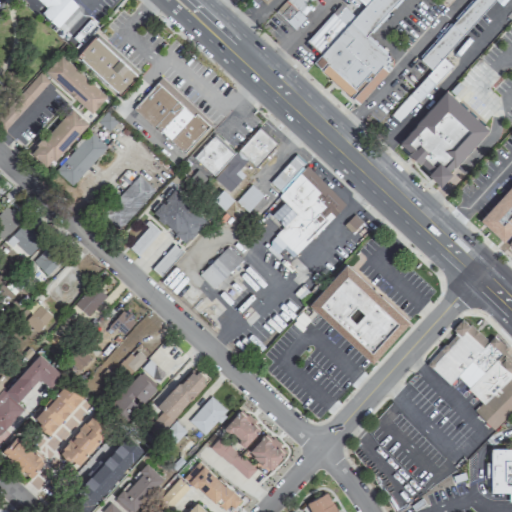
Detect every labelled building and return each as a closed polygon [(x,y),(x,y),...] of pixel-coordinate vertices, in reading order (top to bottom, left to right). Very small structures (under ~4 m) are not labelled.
[(39,0),(47,6),(41,13),(58,27),(78,5),(72,0),(39,0)] [(300,12),(311,0),(284,0),(276,9),(295,28),(306,17),(300,12)] [(399,0),(347,0),(309,43),(320,53),(312,62),(359,104),(396,63),(367,37),(399,0)] [(472,0),(420,59),(431,69),(388,117),(398,125),(452,65),(444,58),(494,0),(496,0),(502,5),(506,0),(472,0)] [(95,25),(86,19),(73,38),(82,44),(95,25)] [(76,54),(119,94),(138,74),(95,34),(76,54)] [(107,97),(61,53),(44,71),(90,115),(107,97)] [(49,81),(40,72),(0,115),(0,125),(4,129),(49,81)] [(132,107),(184,154),(212,123),(160,76),(132,107)] [(441,182),(489,129),(445,89),(397,142),(441,182)] [(89,123),(71,107),(29,151),(47,168),(89,123)] [(97,123),(109,132),(118,119),(106,111),(97,123)] [(234,154),(213,135),(193,157),(230,191),(245,174),(240,169),(248,160),(256,167),(277,144),(258,127),(234,154)] [(73,186),(107,145),(89,130),(55,170),(73,186)] [(345,203),(295,154),(268,183),(285,200),(271,215),(283,227),(272,238),(292,258),(345,203)] [(155,191),(138,175),(102,213),(119,229),(155,191)] [(511,183),(479,219),(501,238),(511,226),(511,183)] [(235,201),(247,212),(263,196),(251,184),(235,201)] [(173,186),(150,212),(185,243),(208,218),(173,186)] [(0,232),(7,237),(21,217),(4,205),(0,210),(0,232)] [(9,240),(29,256),(43,238),(23,222),(9,240)] [(159,230),(149,222),(128,247),(138,255),(159,230)] [(183,252),(174,244),(151,267),(160,276),(183,252)] [(213,289),(242,259),(228,245),(198,275),(213,289)] [(47,275),(59,263),(45,249),(34,261),(47,275)] [(409,321),(346,262),(308,303),(371,362),(409,321)] [(75,303),(88,316),(107,297),(94,284),(75,303)] [(23,321),(37,332),(53,313),(39,302),(23,321)] [(136,318),(124,307),(108,325),(120,336),(136,318)] [(511,412),(511,358),(505,351),(508,348),(494,335),(487,342),(463,317),(452,329),(456,333),(426,362),(449,385),(457,378),(482,403),(474,410),(494,430),(511,412)] [(69,360),(78,369),(89,358),(80,349),(69,360)] [(144,358),(136,351),(130,358),(129,358),(121,365),(130,373),(144,358)] [(61,373),(36,352),(0,393),(0,433),(22,408),(16,403),(38,378),(48,387),(61,373)] [(207,379),(192,366),(156,405),(162,410),(147,427),(156,436),(207,379)] [(110,404),(127,419),(155,388),(138,372),(110,404)] [(81,394),(63,380),(31,420),(50,434),(81,394)] [(226,411),(210,395),(187,420),(204,435),(226,411)] [(221,426),(243,446),(259,428),(237,408),(221,426)] [(57,450),(74,466),(109,428),(92,412),(57,450)] [(268,471),(285,451),(262,431),(245,451),(268,471)] [(16,435),(1,449),(27,477),(42,463),(16,435)] [(254,469),(219,436),(209,446),(245,479),(254,469)] [(511,446),(490,446),(489,491),(508,492),(507,501),(511,501),(511,446)] [(228,504),(232,508),(240,500),(198,460),(184,475),(222,511),(228,504)] [(130,511),(162,477),(146,463),(113,500),(127,511),(130,511)] [(89,504),(113,478),(100,466),(76,492),(89,504)] [(188,487),(178,478),(161,496),(171,505),(188,487)] [(312,511),(338,511),(327,490),(307,500),(312,511)] [(120,511),(109,501),(100,511),(120,511)] [(206,511),(195,502),(185,511),(206,511)]
